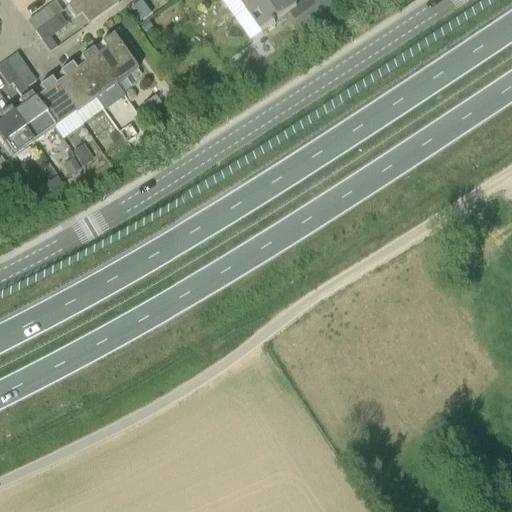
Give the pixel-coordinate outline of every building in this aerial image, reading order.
[(67,10),(80,0),(69,0),(72,4),(66,8),(67,10)] [(112,0),(80,0),(67,10),(75,20),(81,16),(88,26),(117,6),(112,0)] [(238,0),(247,12),(263,0),(238,0)] [(263,0),(247,12),(262,33),(297,9),(296,7),(307,0),(291,0),(285,5),(281,0),(263,0)] [(146,11),(138,1),(130,7),(137,17),(146,11)] [(45,9),(52,20),(62,13),(54,2),(45,9)] [(153,30),(147,22),(140,27),(146,35),(153,30)] [(49,54),(56,49),(47,36),(40,41),(49,54)] [(91,51),(115,86),(137,71),(112,36),(100,44),(104,50),(96,56),(91,50),(91,51)] [(95,100),(115,86),(91,51),(80,59),(84,65),(75,71),(71,65),(70,65),(95,100)] [(74,115),(95,100),(70,65),(59,73),(63,79),(55,86),(50,79),(49,80),(74,115)] [(19,80),(26,90),(36,83),(29,73),(19,80)] [(198,99),(212,89),(202,76),(189,86),(198,99)] [(33,144),(54,130),(29,95),(29,94),(26,90),(19,80),(11,85),(22,100),(18,102),(22,109),(14,115),(9,109),(8,109),(33,144)] [(54,130),(74,115),(49,80),(38,88),(43,94),(34,100),(30,94),(29,94),(29,95),(54,130)] [(141,106),(142,106),(148,115),(162,105),(155,96),(141,106)] [(0,142),(12,159),(33,144),(8,109),(0,115),(0,120),(2,123),(0,124),(0,142)] [(126,142),(118,132),(109,138),(118,150),(127,144),(126,142)] [(93,160),(82,145),(72,153),(83,168),(93,160)] [(80,170),(73,159),(63,166),(70,177),(80,170)]
